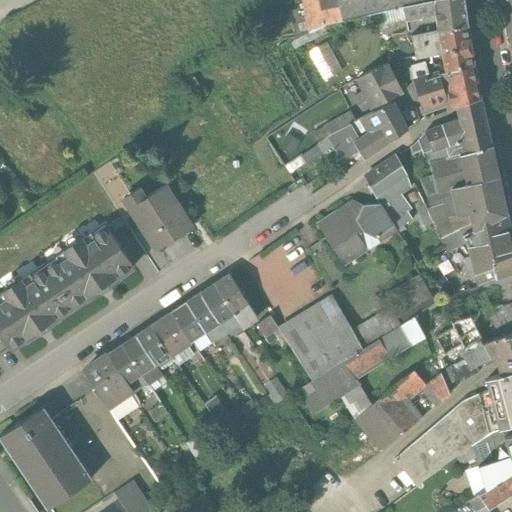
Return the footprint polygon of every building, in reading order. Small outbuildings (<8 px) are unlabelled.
[(304,0),(312,29),(311,30),(325,23),(382,10),(402,6),(435,0),(304,0)] [(463,0),(435,0),(402,6),(405,18),(409,36),(411,36),(411,35),(437,29),(438,31),(467,26),(465,12),(463,0)] [(467,26),(438,31),(442,52),(448,51),(451,66),(472,60),(470,41),(467,26)] [(437,29),(411,35),(411,36),(416,57),(442,52),(438,31),(437,29)] [(326,79),(344,69),(328,40),(309,50),(326,79)] [(473,65),(445,72),(443,58),(435,61),(437,72),(438,74),(445,100),(448,111),(457,108),(458,114),(460,119),(483,111),(482,105),(478,87),(473,65)] [(415,79),(414,80),(422,108),(445,100),(438,74),(437,72),(435,61),(425,63),(428,76),(415,79)] [(388,63),(376,69),(375,68),(357,79),(363,91),(354,95),(358,105),(368,100),(372,108),(403,93),(393,72),(388,63)] [(425,63),(412,67),(415,79),(428,76),(425,63)] [(355,122),(352,123),(361,137),(380,124),(389,141),(407,130),(391,103),(355,122)] [(460,119),(442,125),(449,146),(446,147),(449,159),(428,164),(435,193),(451,188),(498,175),(491,145),(483,111),(460,119)] [(350,112),(321,127),(327,137),(345,127),(352,123),(355,122),(350,112)] [(361,137),(352,123),(345,127),(353,142),(361,137)] [(361,137),(353,142),(345,127),(327,137),(343,162),(358,152),(363,159),(389,141),(380,124),(361,137)] [(442,125),(425,132),(433,151),(446,147),(449,146),(442,125)] [(425,132),(417,141),(423,155),(426,154),(433,151),(425,132)] [(317,143),(301,155),(308,166),(325,154),(317,143)] [(433,151),(426,154),(428,164),(449,159),(446,147),(433,151)] [(396,157),(364,178),(380,204),(381,206),(399,195),(411,187),(396,157)] [(92,173),(0,235),(0,285),(3,290),(20,279),(26,287),(33,282),(30,277),(44,268),(58,258),(61,263),(69,257),(63,249),(81,237),(87,245),(94,240),(91,236),(106,226),(108,230),(123,220),(92,173)] [(498,175),(451,188),(458,215),(468,213),(470,222),(472,230),(506,214),(502,196),(498,175)] [(129,211),(148,198),(140,187),(120,199),(129,211)] [(148,198),(129,211),(156,253),(191,230),(164,188),(148,198)] [(458,215),(451,188),(435,193),(439,206),(445,204),(448,218),(458,215)] [(409,210),(399,195),(381,206),(396,228),(410,219),(406,212),(409,210)] [(351,203),(330,216),(331,218),(318,226),(343,265),(366,250),(366,251),(381,241),(378,236),(394,226),(381,206),(380,204),(363,205),(362,209),(355,206),(356,205),(351,203)] [(472,230),(463,235),(467,243),(468,246),(470,256),(473,267),(474,273),(478,287),(511,274),(511,241),(510,232),(506,214),(472,230)] [(470,222),(440,239),(447,254),(467,243),(463,235),(472,230),(470,222)] [(87,245),(81,237),(63,249),(69,257),(61,263),(58,258),(44,268),(72,309),(86,299),(87,300),(98,293),(99,294),(101,293),(101,292),(107,288),(108,289),(109,288),(108,286),(120,278),(119,277),(134,267),(108,230),(106,226),(91,236),(94,240),(87,245)] [(470,256),(463,258),(466,268),(473,267),(470,256)] [(428,276),(420,262),(414,266),(419,276),(422,280),(428,276)] [(33,282),(26,287),(20,279),(3,290),(3,291),(0,293),(0,334),(11,351),(25,341),(26,342),(37,334),(38,336),(40,335),(40,334),(46,329),(47,330),(48,329),(47,327),(59,319),(58,318),(72,309),(44,268),(30,277),(33,282)] [(248,304),(229,274),(214,284),(233,314),(248,304)] [(419,276),(377,300),(383,313),(393,330),(400,326),(396,319),(405,315),(417,308),(432,298),(422,280),(419,276)] [(233,314),(214,284),(200,293),(219,323),(233,314)] [(219,323),(200,293),(186,303),(205,332),(219,323)] [(205,332),(186,303),(172,312),(191,341),(197,337),(205,332)] [(248,304),(233,314),(239,324),(243,329),(257,318),(248,304)] [(320,304),(279,330),(281,334),(280,335),(285,343),(311,381),(361,350),(352,331),(349,327),(338,333),(320,304)] [(405,315),(396,319),(400,326),(393,330),(377,340),(389,358),(424,335),(414,317),(421,313),(417,308),(405,315)] [(172,312),(151,326),(171,355),(182,347),(191,341),(172,312)] [(383,313),(352,331),(361,350),(377,340),(393,330),(383,313)] [(233,314),(219,323),(225,333),(239,324),(233,314)] [(270,316),(256,324),(267,344),(280,335),(281,334),(279,330),(270,316)] [(219,323),(205,332),(212,342),(225,333),(219,323)] [(171,355),(151,326),(136,336),(155,365),(163,360),(171,355)] [(205,332),(197,337),(204,347),(212,342),(205,332)] [(511,332),(494,339),(492,340),(483,344),(490,357),(490,358),(497,355),(501,374),(502,374),(511,371),(511,332)] [(155,365),(136,336),(122,345),(141,374),(147,384),(148,383),(161,375),(155,365)] [(311,381),(296,390),(313,416),(358,386),(355,381),(389,358),(377,340),(361,350),(311,381)] [(141,374),(122,345),(107,355),(126,384),(127,383),(133,379),(141,374)] [(182,347),(171,355),(178,365),(189,357),(182,347)] [(107,355),(83,371),(108,408),(133,392),(127,383),(126,384),(107,355)] [(178,365),(171,355),(163,360),(169,370),(178,365)] [(433,355),(413,370),(424,383),(439,370),(433,355)] [(413,370),(354,419),(381,452),(422,419),(405,399),(418,389),(424,384),(424,383),(413,370)] [(449,397),(439,370),(424,383),(424,384),(418,389),(434,409),(449,397)] [(501,374),(486,379),(489,389),(460,405),(395,461),(416,486),(471,446),(471,445),(485,437),(492,432),(511,424),(511,371),(502,374),(501,374)] [(148,383),(147,384),(141,374),(133,379),(153,410),(161,404),(148,383)] [(282,391),(267,399),(272,407),(286,397),(282,391)] [(216,398),(205,405),(228,439),(238,432),(216,398)] [(43,407),(0,435),(0,438),(47,509),(91,479),(43,407)] [(494,462),(478,467),(486,492),(511,473),(511,435),(504,438),(509,451),(502,453),(504,459),(494,462)] [(471,445),(471,446),(476,459),(478,467),(494,462),(485,437),(471,445)] [(471,446),(456,458),(460,465),(476,459),(471,446)] [(511,473),(486,492),(480,496),(487,510),(511,493),(511,473)] [(154,511),(144,496),(133,481),(115,493),(127,511),(154,511)] [(480,496),(470,503),(474,511),(476,511),(477,511),(483,511),(487,510),(480,496)]
